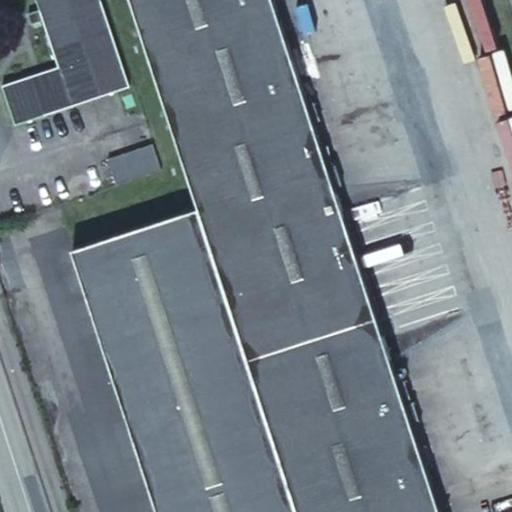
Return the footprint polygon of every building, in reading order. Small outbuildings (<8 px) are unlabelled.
[(128,88),(97,0),(37,0),(41,12),(44,23),(59,71),(4,89),(16,126),(128,88)] [(131,0),(200,208),(298,511),(441,511),(275,0),(131,0)] [(44,23),(41,12),(29,16),(32,26),(44,23)] [(164,171),(155,144),(111,159),(120,185),(164,171)] [(198,208),(72,249),(157,511),(298,511),(200,208),(198,208)]
